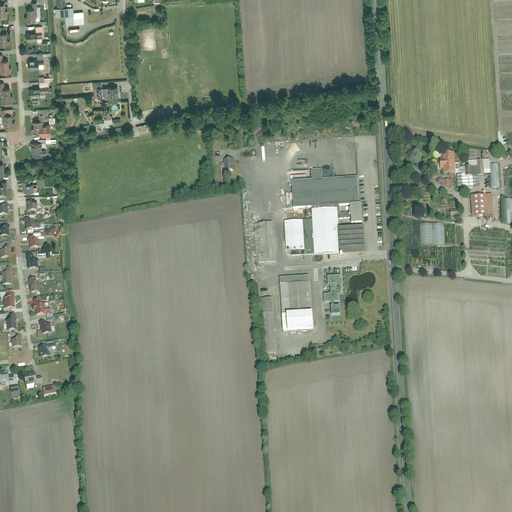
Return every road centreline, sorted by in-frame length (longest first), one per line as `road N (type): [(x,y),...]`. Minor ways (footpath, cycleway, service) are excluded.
road 1 (tertiary): [(375,0),(406,511)]
road 2 (residential): [(0,363),(29,353),(10,152),(22,125),(15,0)]
road 3 (residential): [(124,0),(132,112),(143,121),(225,102),(241,110)]
